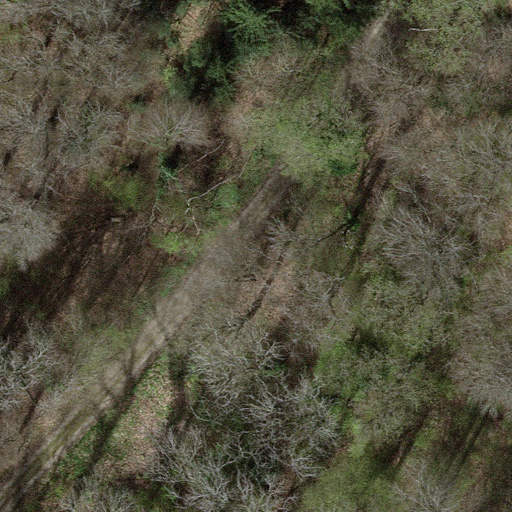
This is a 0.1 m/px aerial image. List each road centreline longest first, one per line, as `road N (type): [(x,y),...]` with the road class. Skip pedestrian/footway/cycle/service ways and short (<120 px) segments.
road 1 (track): [(401,0),(275,189),(0,491)]
road 2 (track): [(0,317),(275,189)]
